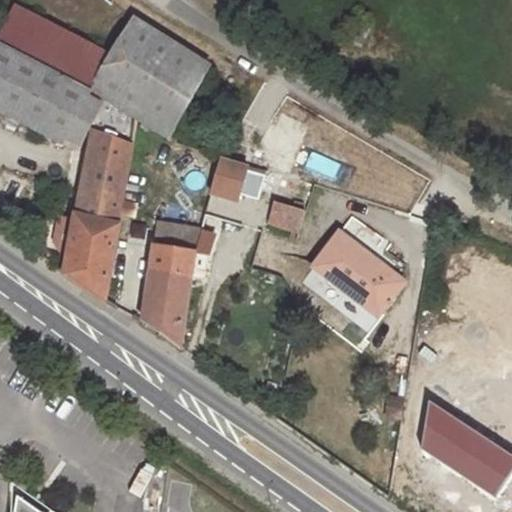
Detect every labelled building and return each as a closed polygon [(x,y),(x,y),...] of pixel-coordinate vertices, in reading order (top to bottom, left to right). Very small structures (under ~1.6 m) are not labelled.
[(96,48),(14,7),(0,35),(0,42),(78,84),(92,56),(96,48)] [(169,139),(210,66),(133,19),(107,64),(92,91),(105,99),(137,119),(169,139)] [(92,91),(78,84),(0,42),(0,112),(63,145),(67,139),(92,91)] [(92,91),(107,64),(92,56),(78,84),(92,91)] [(96,117),(105,99),(92,91),(67,139),(81,146),(96,117)] [(118,227),(137,119),(105,99),(96,117),(77,217),(118,227)] [(248,166),(222,159),(212,194),(237,201),(239,195),(246,171),(248,166)] [(266,171),(248,166),(246,171),(265,176),(266,171)] [(258,200),(265,176),(246,171),(239,195),(258,200)] [(136,219),(139,203),(127,201),(124,216),(136,219)] [(302,211),(304,204),(297,202),(295,209),(302,211)] [(300,231),(306,212),(302,211),(295,209),(275,203),(270,222),(300,231)] [(69,258),(76,219),(59,216),(54,242),(63,257),(69,258)] [(104,302),(118,227),(77,217),(76,219),(69,258),(66,275),(104,302)] [(429,230),(432,221),(416,217),(414,225),(429,230)] [(202,231),(159,224),(155,249),(196,255),(197,253),(202,232),(202,231)] [(210,256),(215,236),(202,232),(197,253),(208,256),(210,256)] [(404,283),(340,234),(314,266),(347,292),(350,288),(381,313),(404,283)] [(193,277),(196,255),(155,249),(152,273),(193,279),(193,277)] [(204,279),(208,256),(197,253),(196,255),(193,277),(204,279)] [(193,279),(152,273),(144,324),(182,349),(193,279)] [(421,354),(446,398),(471,384),(445,340),(421,354)] [(282,385),(269,381),(264,395),(277,399),(282,385)] [(405,399),(391,397),(387,424),(400,426),(405,399)] [(53,511),(52,511),(51,511),(40,511),(17,496),(14,511),(53,511)]
